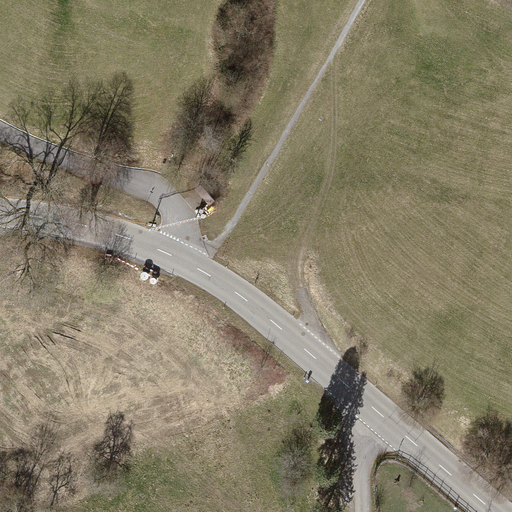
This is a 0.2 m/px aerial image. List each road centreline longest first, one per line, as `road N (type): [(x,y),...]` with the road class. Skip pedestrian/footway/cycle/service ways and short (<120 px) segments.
road 1 (tertiary): [(172,255),(237,293),(494,511)]
road 2 (unclassified): [(172,255),(182,230),(163,196),(0,130)]
road 3 (tertiary): [(0,212),(91,227),(172,255)]
